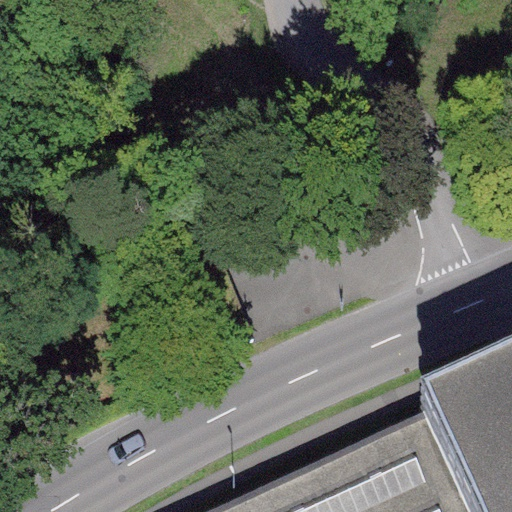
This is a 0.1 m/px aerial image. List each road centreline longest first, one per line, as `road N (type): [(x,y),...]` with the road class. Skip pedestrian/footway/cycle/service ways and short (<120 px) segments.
road 1 (primary): [(59,511),(243,409),(488,299)]
road 2 (unclassified): [(488,299),(435,180),(310,29),(304,0)]
